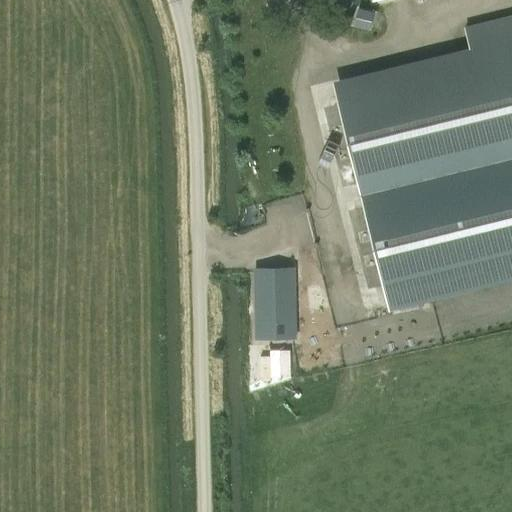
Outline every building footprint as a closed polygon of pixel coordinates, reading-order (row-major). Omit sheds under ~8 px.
[(511,15),(465,27),(470,48),(511,37),(511,15)] [(291,267),(269,273),(284,334),(315,326),(311,313),(303,315),(291,267)] [(355,356),(376,355),(376,347),(354,348),(355,356)] [(288,352),(278,352),(279,376),(289,376),(288,352)] [(270,356),(260,356),(261,380),(271,380),(270,356)]
